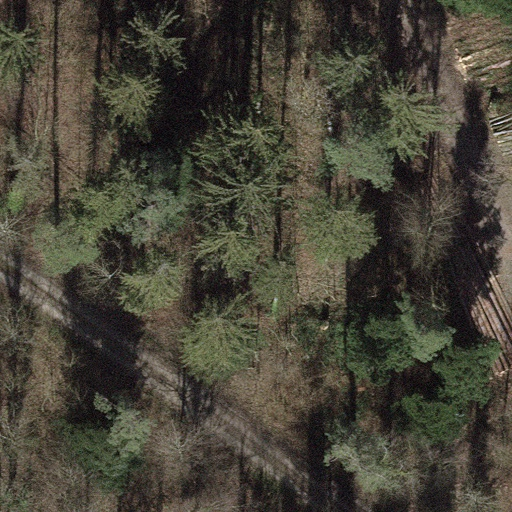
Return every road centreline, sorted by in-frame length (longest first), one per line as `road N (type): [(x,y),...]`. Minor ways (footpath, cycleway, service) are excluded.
road 1 (track): [(0,267),(337,511)]
road 2 (track): [(406,0),(511,255)]
